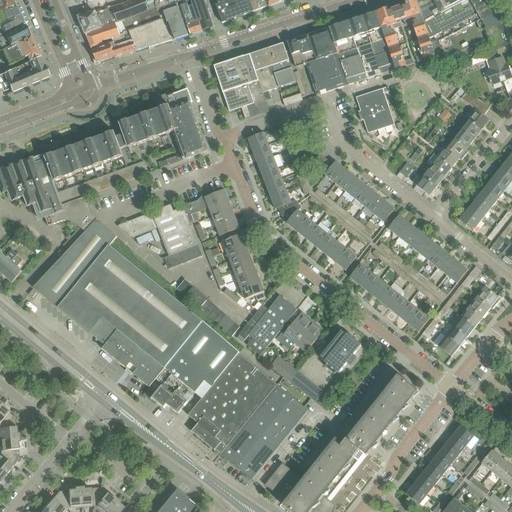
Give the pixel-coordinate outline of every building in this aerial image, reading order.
[(0,0),(0,12),(16,6),(13,0),(0,0)] [(137,0),(123,6),(79,18),(86,36),(115,24),(150,11),(156,8),(156,6),(156,5),(154,0),(137,0)] [(157,5),(156,5),(156,6),(156,8),(157,11),(158,11),(163,9),(164,12),(163,12),(167,22),(168,22),(175,40),(188,36),(178,7),(177,4),(172,6),(171,7),(169,3),(171,2),(170,0),(162,0),(156,2),(157,5)] [(179,0),(180,1),(186,0),(192,19),(193,18),(195,24),(198,33),(202,31),(213,27),(203,0),(179,0)] [(186,0),(180,1),(182,6),(181,6),(191,35),(198,33),(195,24),(193,18),(192,19),(186,0)] [(215,0),(218,5),(215,6),(222,24),(253,13),(248,0),(215,0)] [(248,0),(253,13),(267,7),(267,6),(264,0),(248,0)] [(404,8),(399,10),(405,26),(412,23),(422,56),(415,58),(417,63),(435,57),(429,39),(423,21),(416,0),(405,4),(406,5),(404,6),(404,8)] [(425,20),(423,21),(429,39),(477,14),(494,52),(511,46),(511,45),(510,41),(505,27),(503,22),(504,22),(504,21),(501,14),(500,14),(496,5),(496,4),(494,0),(432,0),(436,5),(429,9),(431,12),(432,14),(433,16),(425,20)] [(15,6),(16,6),(0,12),(0,14),(3,20),(0,21),(0,23),(1,25),(0,25),(0,36),(24,24),(15,6)] [(150,11),(115,24),(120,36),(124,34),(124,33),(129,31),(129,32),(133,42),(136,52),(149,48),(149,49),(172,41),(162,20),(158,11),(157,11),(156,8),(150,11)] [(387,10),(377,13),(395,70),(413,64),(412,59),(405,62),(394,30),(401,27),(396,11),(391,12),(388,11),(387,10)] [(398,10),(396,11),(401,27),(403,26),(405,26),(399,10),(398,10)] [(377,13),(348,23),(367,79),(395,70),(377,13)] [(348,23),(329,29),(348,86),(367,79),(348,23)] [(115,24),(86,36),(92,52),(114,44),(112,39),(120,36),(115,24)] [(0,51),(1,51),(30,36),(25,26),(2,37),(2,38),(0,39),(0,51)] [(114,44),(92,52),(96,63),(115,57),(115,59),(136,52),(133,42),(129,32),(129,31),(124,33),(124,34),(120,36),(112,39),(114,44)] [(27,57),(30,62),(40,57),(30,36),(1,51),(8,66),(27,57)] [(283,44),(270,49),(276,66),(272,67),(274,75),(278,88),(296,82),(292,69),(289,61),(283,44)] [(270,49),(250,55),(250,57),(258,82),(265,102),(271,100),(268,92),(278,88),(274,75),(272,67),(276,66),(270,49)] [(471,67),(489,60),(487,54),(469,61),(471,67)] [(244,58),(214,67),(223,94),(229,112),(242,108),(246,120),(269,112),(267,108),(266,106),(265,102),(258,82),(250,57),(250,55),(244,58)] [(41,59),(40,57),(30,62),(0,76),(0,90),(2,90),(3,92),(10,89),(11,93),(49,78),(41,59)] [(509,98),(511,97),(511,69),(509,70),(507,64),(505,65),(503,58),(489,63),(491,70),(487,71),(490,81),(490,83),(491,83),(492,85),(503,81),(509,98)] [(453,69),(456,76),(465,73),(462,65),(453,69)] [(368,134),(395,125),(383,89),(356,98),(361,112),(359,112),(358,112),(361,122),(362,122),(362,121),(363,121),(368,134)] [(119,124),(123,135),(127,147),(128,149),(173,133),(182,157),(177,159),(177,157),(159,163),(161,169),(208,152),(190,104),(192,103),(188,90),(166,98),(169,106),(119,124)] [(472,108),(465,117),(482,131),(490,121),(484,117),(490,109),(468,92),(462,100),(472,108)] [(452,100),(455,102),(460,96),(457,93),(452,100)] [(284,107),(303,101),(301,94),(282,100),(284,107)] [(271,100),(265,102),(266,106),(267,108),(273,106),(273,103),(271,100)] [(446,110),(442,114),(449,120),(452,115),(446,110)] [(446,122),(449,120),(442,114),(440,117),(446,122)] [(465,117),(458,127),(475,140),(482,131),(465,117)] [(437,126),(430,135),(434,138),(441,129),(437,126)] [(458,127),(450,136),(467,149),(475,140),(458,127)] [(279,131),(283,140),(288,138),(284,129),(279,131)] [(114,133),(45,158),(54,183),(123,157),(120,150),(127,147),(123,135),(116,138),(114,133)] [(248,140),(253,152),(269,145),(265,134),(248,140)] [(430,144),(434,138),(430,135),(426,141),(430,144)] [(443,145),(446,148),(460,159),(467,149),(450,136),(443,145)] [(283,140),(287,151),(292,149),(288,138),(283,140)] [(253,152),(257,163),(274,156),(269,145),(253,152)] [(420,148),(415,154),(419,157),(424,151),(420,148)] [(446,148),(439,158),(452,168),(460,159),(446,148)] [(287,151),(292,163),(297,161),(292,149),(287,151)] [(415,163),(419,157),(415,154),(410,159),(415,163)] [(322,174),(331,163),(320,155),(311,166),(322,174)] [(257,163),(262,175),(278,168),(274,156),(257,163)] [(439,158),(431,167),(445,178),(452,168),(439,158)] [(292,163),(297,174),(301,172),(297,161),(292,163)] [(143,162),(135,165),(139,177),(148,174),(143,162)] [(325,176),(335,184),(346,171),(336,163),(325,176)] [(511,167),(506,163),(499,172),(511,182),(511,167)] [(405,178),(413,168),(407,164),(399,173),(405,178)] [(135,165),(127,168),(131,180),(139,177),(135,165)] [(431,167),(424,177),(437,187),(445,178),(431,167)] [(127,168),(119,171),(123,183),(131,180),(127,168)] [(262,175),(267,186),(283,180),(278,168),(262,175)] [(119,171),(111,174),(115,186),(123,183),(119,171)] [(335,184),(345,192),(356,179),(346,171),(335,184)] [(297,174),(301,186),(306,184),(301,172),(297,174)] [(511,182),(499,172),(491,182),(504,193),(511,183),(511,182)] [(103,177),(102,177),(106,190),(115,186),(111,174),(103,177)] [(98,178),(93,180),(97,193),(106,190),(102,177),(98,178)] [(430,197),(437,187),(424,177),(417,186),(430,197)] [(345,192),(355,200),(366,186),(356,179),(345,192)] [(93,180),(85,183),(90,196),(97,193),(93,180)] [(267,186),(271,198),(288,191),(283,180),(267,186)] [(491,182),(483,192),(497,203),(504,193),(491,182)] [(85,183),(58,193),(62,206),(71,203),(72,207),(85,203),(83,198),(90,196),(85,183)] [(310,194),(306,184),(301,186),(305,196),(310,194)] [(355,200),(365,208),(375,194),(366,186),(355,200)] [(196,214),(209,208),(229,201),(225,190),(183,207),(183,209),(174,212),(171,206),(152,213),(158,228),(169,257),(178,253),(192,248),(198,246),(190,225),(194,223),(191,215),(196,214)] [(315,194),(323,200),(326,196),(318,190),(315,194)] [(276,210),(279,209),(283,217),(299,204),(296,201),(292,202),(288,191),(271,198),(276,210)] [(483,192),(475,201),(489,212),(497,203),(483,192)] [(365,208),(374,215),(385,202),(375,194),(365,208)] [(323,200),(333,208),(336,204),(326,196),(323,200)] [(309,201),(317,207),(320,203),(312,197),(309,201)] [(209,208),(213,218),(232,210),(229,201),(209,208)] [(475,201),(468,211),(481,222),(489,212),(475,201)] [(395,210),(385,202),(374,215),(384,223),(395,210)] [(317,207),(327,215),(330,211),(320,203),(317,207)] [(287,224),(297,232),(308,218),(299,211),(302,208),(299,204),(283,217),(289,222),(287,224)] [(333,208),(342,216),(346,212),(336,204),(333,208)] [(213,218),(216,227),(236,220),(232,210),(213,218)] [(327,215),(337,222),(340,219),(330,211),(327,215)] [(477,227),(481,222),(468,211),(460,221),(474,232),(474,231),(477,233),(480,229),(477,227)] [(342,216),(352,223),(355,219),(346,212),(342,216)] [(511,214),(508,212),(501,222),(505,225),(511,215),(511,214)] [(131,239),(158,228),(152,213),(118,226),(118,227),(131,239)] [(389,230),(399,238),(410,225),(400,216),(389,230)] [(297,232),(307,240),(318,226),(308,218),(297,232)] [(337,222),(346,230),(350,227),(340,219),(337,222)] [(352,223),(362,231),(365,227),(355,219),(352,223)] [(150,388),(154,383),(155,382),(165,369),(181,349),(203,322),(110,246),(117,237),(96,220),(85,233),(68,251),(34,288),(90,335),(93,331),(108,343),(103,349),(150,388)] [(240,229),(236,220),(216,227),(220,237),(240,229)] [(501,222),(494,230),(498,233),(505,225),(501,222)] [(399,238),(409,246),(420,232),(410,225),(399,238)] [(307,240),(317,248),(328,234),(318,226),(307,240)] [(346,230),(356,238),(359,234),(350,227),(346,230)] [(373,234),(365,227),(362,231),(370,237),(373,234)] [(505,240),(511,230),(508,227),(500,237),(505,240)] [(80,228),(63,246),(68,251),(85,233),(80,228)] [(156,230),(152,232),(156,243),(161,241),(156,230)] [(494,230),(487,239),(491,242),(498,233),(494,230)] [(18,242),(24,236),(19,232),(13,238),(18,242)] [(409,246),(418,254),(429,240),(420,232),(409,246)] [(151,233),(137,239),(139,245),(153,239),(151,233)] [(317,248),(326,256),(338,242),(328,234),(317,248)] [(367,240),(359,234),(356,238),(364,244),(367,240)] [(223,243),(227,252),(246,245),(242,235),(223,243)] [(506,241),(505,240),(500,237),(492,247),(498,251),(506,241)] [(418,254),(428,261),(439,248),(429,240),(418,254)] [(326,256),(336,264),(347,250),(338,242),(326,256)] [(378,248),(386,254),(389,250),(381,244),(378,248)] [(227,252),(230,262),(249,254),(246,245),(227,252)] [(36,246),(31,251),(37,256),(41,251),(36,246)] [(202,257),(198,246),(192,248),(197,259),(202,257)] [(183,265),(197,259),(192,248),(178,253),(183,265)] [(428,261),(438,269),(449,256),(439,248),(428,261)] [(0,271),(1,273),(6,268),(4,267),(10,261),(11,262),(14,258),(15,258),(15,257),(10,252),(5,257),(0,253),(2,251),(0,249),(0,271)] [(357,258),(347,250),(336,264),(346,272),(357,258)] [(372,254),(381,261),(384,257),(377,251),(375,250),(372,254)] [(386,254),(396,262),(399,258),(389,250),(386,254)] [(169,270),(183,265),(178,253),(169,257),(165,259),(169,270)] [(230,262),(234,271),(253,264),(249,254),(230,262)] [(17,255),(15,257),(15,258),(14,258),(11,262),(10,261),(4,267),(6,268),(1,273),(13,283),(17,278),(16,278),(21,272),(17,268),(23,261),(17,255)] [(438,269),(447,277),(458,263),(449,256),(438,269)] [(381,261),(390,269),(394,265),(384,257),(381,261)] [(396,262),(406,270),(409,266),(399,258),(396,262)] [(468,271),(458,263),(447,277),(457,285),(468,271)] [(234,271),(238,281),(257,273),(253,264),(234,271)] [(350,279),(360,287),(371,273),(361,265),(350,279)] [(390,269),(400,277),(403,273),(394,265),(390,269)] [(406,270),(415,277),(418,273),(409,266),(406,270)] [(238,281),(241,290),(261,283),(257,273),(238,281)] [(360,287),(370,294),(381,281),(371,273),(360,287)] [(400,277),(410,284),(413,280),(403,273),(400,277)] [(415,277),(425,285),(428,281),(418,273),(415,277)] [(470,276),(461,286),(467,290),(475,280),(470,276)] [(177,289),(186,297),(194,288),(185,280),(177,289)] [(410,284),(420,292),(423,288),(413,280),(410,284)] [(370,294),(380,302),(391,289),(381,281),(370,294)] [(425,285),(435,293),(438,289),(428,281),(425,285)] [(265,292),(261,283),(241,290),(245,300),(255,296),(257,301),(265,298),(263,293),(265,292)] [(380,302),(389,310),(400,296),(404,293),(394,285),(391,289),(380,302)] [(467,290),(461,286),(454,295),(458,299),(466,289),(467,290)] [(186,297),(200,309),(208,299),(194,288),(186,297)] [(420,292),(429,300),(433,296),(423,288),(420,292)] [(485,288),(477,298),(491,309),(499,299),(485,288)] [(223,293),(230,298),(233,294),(226,289),(223,293)] [(447,296),(438,289),(435,293),(444,300),(447,296)] [(29,295),(33,298),(37,293),(33,290),(29,295)] [(239,299),(233,294),(230,298),(236,303),(239,299)] [(454,295),(446,305),(450,308),(458,299),(454,295)] [(261,356),(298,310),(280,296),(269,310),(263,305),(239,335),(245,340),(249,336),(253,339),(247,346),(261,356)] [(389,310),(399,318),(410,304),(414,299),(411,296),(406,301),(400,296),(389,310)] [(442,303),(433,296),(429,300),(438,307),(442,303)] [(477,298),(470,308),(483,319),(491,309),(477,298)] [(213,303),(208,299),(200,309),(204,313),(213,303)] [(217,307),(213,303),(204,313),(209,317),(217,307)] [(399,318),(409,326),(420,312),(410,304),(399,318)] [(446,305),(438,314),(443,318),(450,308),(446,305)] [(222,311),(217,307),(209,317),(213,321),(222,311)] [(470,308),(462,317),(475,328),(483,319),(470,308)] [(213,321),(218,325),(226,315),(222,311),(213,321)] [(430,320),(420,312),(409,326),(419,333),(430,320)] [(285,336),(295,344),(314,322),(303,313),(285,336)] [(430,325),(434,328),(443,318),(438,314),(430,325)] [(218,325),(223,329),(231,319),(226,315),(218,325)] [(462,317),(454,327),(468,338),(475,328),(462,317)] [(223,329),(227,333),(236,323),(231,319),(223,329)] [(181,349),(165,369),(172,375),(173,375),(179,380),(184,385),(195,394),(205,382),(212,388),(215,384),(239,354),(240,353),(203,322),(181,349)] [(324,330),(314,322),(295,344),(306,353),(324,330)] [(240,327),(236,323),(227,333),(232,337),(240,327)] [(435,329),(434,328),(430,325),(422,335),(427,339),(435,329)] [(454,327),(446,337),(460,347),(468,338),(454,327)] [(323,355),(320,358),(339,373),(347,363),(351,367),(357,359),(353,356),(361,346),(342,331),(323,355)] [(452,358),(460,347),(446,337),(438,347),(452,358)] [(189,429),(221,455),(228,446),(277,385),(239,354),(215,384),(212,388),(188,416),(194,421),(189,429)] [(279,357),(275,362),(282,368),(286,363),(279,357)] [(271,367),(278,373),(282,368),(275,362),(271,367)] [(278,373),(290,382),(298,372),(286,363),(282,368),(278,373)] [(290,382),(296,387),(304,377),(298,372),(290,382)] [(367,457),(380,441),(418,393),(399,377),(341,448),(335,442),(304,481),(283,464),(265,486),(286,503),(283,507),(289,511),(333,511),(335,507),(330,502),(361,463),(358,461),(364,454),(367,457)] [(323,392),(304,377),(296,387),(315,403),(318,400),(323,392)] [(150,388),(144,396),(156,405),(157,404),(164,409),(167,406),(178,415),(187,404),(182,400),(184,397),(177,392),(174,396),(162,387),(162,388),(155,382),(154,383),(150,388)] [(164,385),(162,387),(174,396),(168,391),(170,389),(164,385)] [(309,411),(277,385),(228,446),(221,455),(252,480),(309,411)] [(318,400),(315,403),(322,408),(324,405),(320,402),(318,400)] [(0,426),(16,418),(0,405),(0,426)] [(0,438),(0,440),(18,439),(16,418),(0,426),(0,438)] [(461,427),(453,437),(466,447),(474,437),(461,427)] [(453,437),(445,447),(458,457),(466,447),(453,437)] [(1,451),(1,453),(20,459),(18,439),(0,440),(1,451)] [(483,458),(489,449),(486,446),(479,454),(483,458)] [(445,447),(437,456),(451,467),(458,457),(445,447)] [(482,465),(492,473),(503,460),(493,452),(482,465)] [(0,469),(7,475),(20,459),(1,453),(0,455),(0,454),(0,469)] [(437,456),(430,466),(443,476),(451,467),(437,456)] [(476,457),(469,466),(473,469),(480,460),(476,457)] [(492,473),(502,480),(511,467),(503,460),(492,473)] [(430,466),(422,476),(435,486),(443,476),(430,466)] [(467,477),(473,469),(469,466),(463,474),(467,477)] [(511,467),(502,480),(511,488),(511,487),(511,467)] [(422,476),(414,485),(427,496),(435,486),(422,476)] [(461,477),(454,486),(458,489),(465,480),(461,477)] [(471,483),(479,489),(482,485),(474,479),(471,483)] [(419,506),(427,496),(414,485),(406,495),(419,506)] [(490,492),(482,485),(479,489),(487,495),(490,492)] [(452,496),(458,489),(454,486),(448,493),(452,496)] [(465,490),(473,496),(476,492),(468,486),(465,490)] [(92,507),(94,507),(100,488),(80,490),(81,508),(92,507)] [(106,511),(116,501),(100,488),(94,507),(92,511),(106,511)] [(70,509),(81,508),(80,490),(59,492),(69,509),(70,509)] [(65,511),(67,510),(69,509),(59,492),(46,508),(51,511),(65,511)] [(190,511),(195,507),(176,492),(159,511),(190,511)] [(484,499),(476,492),(473,496),(482,502),(484,499)] [(490,498),(498,504),(501,501),(493,494),(490,498)] [(445,497),(439,505),(443,508),(449,500),(445,497)] [(443,511),(460,511),(464,508),(454,500),(443,511)] [(121,511),(124,508),(116,501),(106,511),(121,511)] [(484,505),(493,511),(496,508),(488,501),(484,505)] [(509,507),(501,501),(498,504),(506,511),(509,507)]
